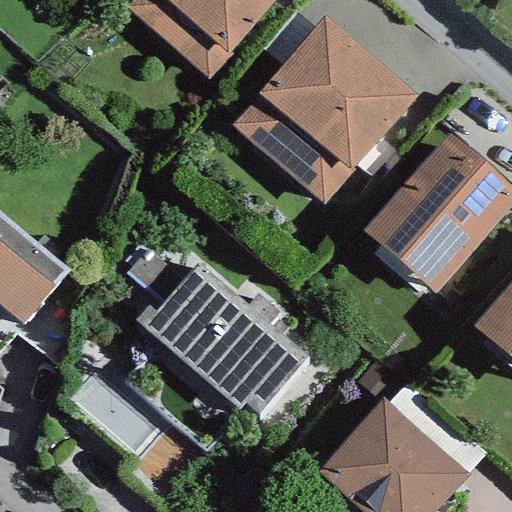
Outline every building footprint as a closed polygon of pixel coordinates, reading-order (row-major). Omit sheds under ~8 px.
[(274,0),(133,0),(126,9),(208,81),(231,55),(229,52),(274,0)] [(417,96),(324,17),(231,126),(323,205),(417,96)] [(511,205),(511,189),(448,133),(362,231),(434,294),(511,205)] [(0,212),(0,307),(22,324),(68,270),(0,212)] [(260,414),(307,358),(268,324),(278,313),(256,294),(246,306),(198,264),(183,282),(147,251),(128,273),(162,302),(153,311),(147,306),(135,321),(237,409),(244,400),(260,414)] [(511,280),(472,326),(511,361),(511,280)] [(485,454),(406,383),(389,402),(468,473),(485,454)] [(389,402),(382,398),(317,473),(362,511),(434,511),(468,473),(389,402)]
